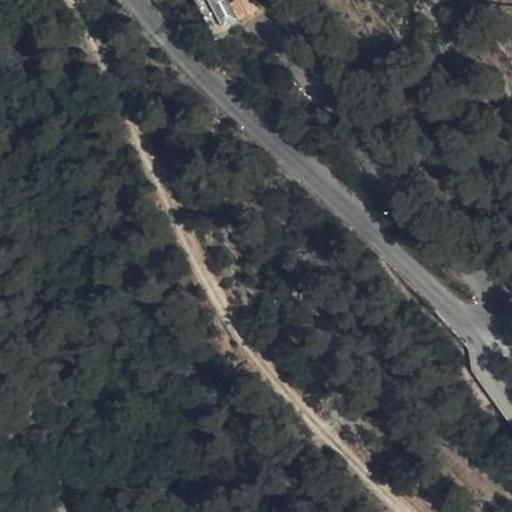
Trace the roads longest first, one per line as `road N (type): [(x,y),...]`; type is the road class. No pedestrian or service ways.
road 1 (tertiary): [(139,0),(297,167),(454,310),(478,320)]
road 2 (unclassified): [(478,320),(487,316),(489,288),(414,211),(346,120),(285,0)]
